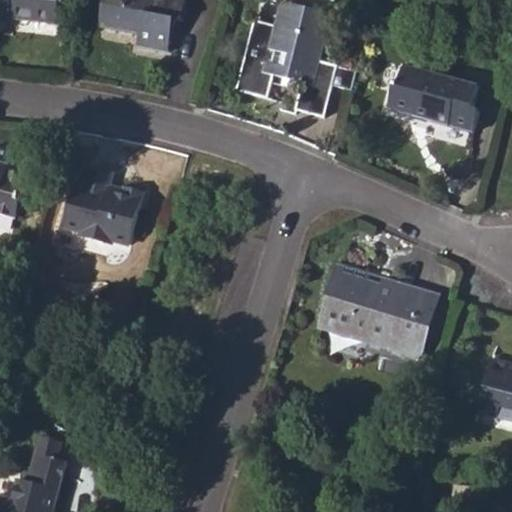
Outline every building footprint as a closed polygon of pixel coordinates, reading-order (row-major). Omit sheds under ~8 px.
[(0,0),(0,18),(59,25),(61,0),(0,0)] [(104,0),(99,27),(133,34),(134,31),(141,32),(140,35),(138,48),(169,54),(175,22),(182,23),(186,2),(174,0),(104,0)] [(276,28),(286,30),(293,6),(283,3),(276,28)] [(276,28),(256,22),(237,91),(267,100),(274,77),(285,80),(296,83),(303,85),(296,110),(324,119),(338,68),(322,63),(326,47),(319,45),(327,16),(293,6),(286,30),(276,28)] [(319,45),(326,47),(334,18),(327,16),(319,45)] [(385,108),(413,116),(414,113),(425,116),(424,119),(470,132),(477,109),(470,107),(475,84),(400,64),(394,82),(392,82),(385,108)] [(285,80),(283,88),(294,91),(296,83),(285,80)] [(0,165),(10,168),(11,163),(0,160),(0,165)] [(0,165),(0,214),(17,219),(28,176),(9,170),(10,168),(0,165)] [(61,227),(80,232),(80,236),(86,237),(87,241),(101,245),(104,242),(110,244),(112,241),(129,245),(143,193),(122,187),(120,195),(109,192),(111,179),(78,170),(61,227)] [(324,327),(395,349),(396,344),(420,352),(437,297),(342,267),(335,290),(339,291),(337,299),(332,298),(324,327)] [(0,358),(5,361),(11,338),(0,335),(0,358)] [(395,349),(419,356),(420,352),(396,344),(395,349)] [(479,413),(511,422),(511,369),(493,364),(479,413)] [(32,459),(54,466),(59,449),(37,442),(32,459)] [(32,459),(27,479),(19,477),(13,499),(0,495),(0,511),(51,511),(64,469),(54,466),(32,459)] [(431,479),(416,480),(417,510),(433,510),(431,479)]
